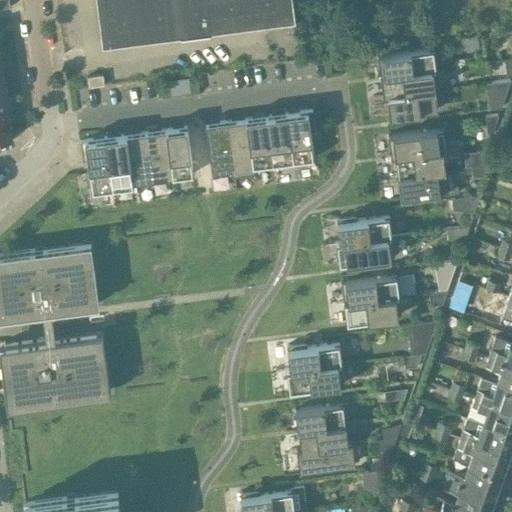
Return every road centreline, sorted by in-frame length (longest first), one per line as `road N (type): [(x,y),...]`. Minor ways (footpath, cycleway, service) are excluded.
road 1 (residential): [(196,511),(201,484),(232,441),(230,382),(243,330),(276,281),(296,215),(336,182),(348,159),(342,100),(322,90)]
road 2 (residential): [(50,126),(322,90)]
road 3 (residential): [(50,126),(34,0)]
